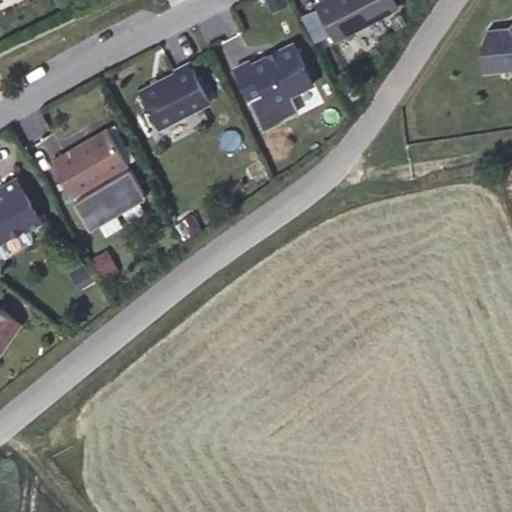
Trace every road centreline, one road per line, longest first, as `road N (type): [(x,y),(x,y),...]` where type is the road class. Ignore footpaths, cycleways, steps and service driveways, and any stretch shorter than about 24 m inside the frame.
road 1 (residential): [(456,0),(329,176),(0,422)]
road 2 (residential): [(0,110),(203,0)]
road 3 (track): [(511,145),(343,181),(329,176)]
